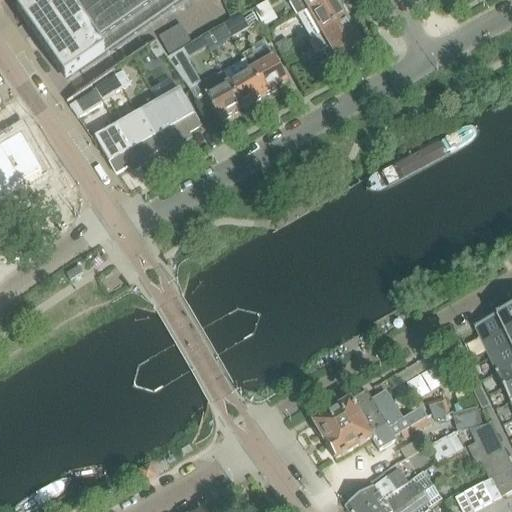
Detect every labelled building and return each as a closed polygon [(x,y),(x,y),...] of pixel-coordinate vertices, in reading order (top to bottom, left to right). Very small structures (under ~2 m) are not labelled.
[(65,83),(82,71),(184,0),(39,0),(18,15),(65,83)] [(209,0),(193,11),(205,30),(227,16),(216,0),(209,0)] [(299,18),(330,0),(293,0),(295,2),(292,4),(299,18)] [(336,0),(330,0),(299,18),(312,40),(347,20),(346,18),(350,16),(345,7),(341,9),(336,0)] [(268,3),(254,11),(260,22),(274,13),(268,3)] [(232,24),(226,27),(234,41),(250,32),(242,18),(232,24)] [(312,40),(320,54),(323,52),(329,61),(361,43),(347,20),(312,40)] [(226,27),(203,40),(209,51),(212,56),(227,48),(228,44),(234,41),(226,27)] [(276,46),(282,57),(292,51),(286,40),(276,46)] [(254,51),(242,58),(245,62),(265,98),(288,84),(269,51),(264,42),(252,48),(254,51)] [(157,44),(150,48),(158,60),(165,55),(157,44)] [(298,61),(292,51),(282,57),(288,67),(298,61)] [(169,59),(168,60),(191,93),(199,104),(206,100),(220,123),(243,110),(223,75),(202,86),(189,63),(182,52),(169,59)] [(245,62),(223,75),(243,110),(265,98),(245,62)] [(116,76),(124,90),(131,86),(123,72),(116,76)] [(109,80),(95,89),(103,102),(116,94),(124,90),(116,76),(109,80)] [(94,91),(70,108),(78,120),(103,106),(94,91)] [(183,137),(201,128),(180,91),(159,103),(183,145),(186,143),(183,137)] [(159,103),(138,115),(159,151),(175,142),(178,147),(183,145),(159,103)] [(505,122),(501,113),(493,113),(403,163),(393,178),(415,176),(498,131),(505,122)] [(117,127),(141,169),(145,167),(142,162),(159,151),(138,115),(117,127)] [(117,127),(95,139),(116,176),(134,166),(137,171),(141,169),(117,127)] [(20,129),(0,141),(0,145),(21,180),(43,168),(20,129)] [(0,145),(0,192),(0,193),(21,180),(0,145)] [(70,268),(57,277),(64,289),(87,273),(81,262),(70,268)] [(511,310),(474,328),(511,408),(511,310)] [(475,378),(466,359),(458,363),(467,381),(475,378)] [(490,407),(481,389),(473,393),(482,411),(490,407)] [(388,429),(367,393),(314,424),(315,427),(314,431),(318,438),(322,438),(323,440),(325,439),(328,444),(326,445),(336,462),(371,441),(379,453),(396,443),(394,439),(427,419),(421,409),(388,429)] [(492,426),(489,427),(487,428),(474,431),(479,443),(496,435),(492,426)] [(496,435),(479,443),(488,460),(503,451),(496,435)] [(454,436),(444,442),(453,458),(463,452),(454,436)] [(423,445),(415,449),(418,455),(426,451),(423,445)] [(503,498),(511,493),(511,468),(503,451),(488,460),(497,478),(494,480),(503,498)] [(157,477),(151,466),(140,473),(146,483),(157,477)] [(398,471),(346,509),(347,511),(370,511),(408,485),(398,471)] [(408,485),(370,511),(399,511),(420,498),(433,491),(422,475),(408,485)] [(494,480),(488,482),(484,484),(494,503),(503,498),(494,480)] [(455,499),(461,511),(476,511),(494,503),(484,484),(455,499)] [(420,498),(399,511),(426,511),(441,502),(433,491),(420,498)]
